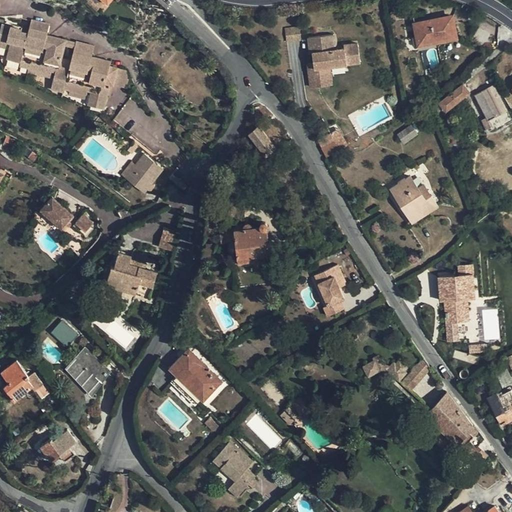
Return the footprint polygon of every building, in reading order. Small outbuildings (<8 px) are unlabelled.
[(392,19),(405,17),(404,9),(390,12),(392,19)] [(431,23),(414,27),(418,46),(459,38),(454,14),(430,19),(431,23)] [(46,53),(61,56),(64,44),(59,42),(60,37),(47,34),(48,23),(31,19),(28,31),(27,33),(25,43),(33,45),(32,52),(45,55),(46,53)] [(413,22),(414,27),(431,23),(430,19),(413,22)] [(0,29),(0,42),(9,44),(7,57),(20,60),(19,64),(28,66),(32,52),(33,45),(25,43),(27,33),(21,32),(21,29),(16,28),(1,25),(0,29)] [(286,41),(300,40),(299,27),(285,28),(286,41)] [(312,53),(317,52),(319,62),(314,63),(308,64),(311,78),(332,74),(330,65),(360,59),(357,41),(343,43),(344,47),(335,48),(332,33),(307,38),(310,53),(312,53)] [(75,41),(73,49),(91,53),(93,45),(75,41)] [(91,53),(73,49),(71,58),(68,72),(85,76),(86,73),(91,74),(90,77),(105,81),(108,82),(113,83),(117,67),(109,65),(109,64),(103,62),(104,58),(91,55),(91,53)] [(64,90),(65,87),(68,72),(71,58),(61,56),(46,53),(45,55),(32,52),(28,66),(28,68),(51,73),(52,69),(55,70),(52,87),(64,90)] [(126,86),(128,77),(125,69),(117,67),(113,83),(121,85),(126,86)] [(103,107),(107,94),(109,87),(107,87),(104,86),(105,81),(90,77),(91,74),(86,73),(85,76),(68,72),(65,87),(87,92),(88,88),(92,89),(88,103),(103,107)] [(332,74),(311,78),(313,87),(333,83),(332,74)] [(460,78),(448,88),(451,93),(464,83),(460,78)] [(464,83),(451,93),(441,101),(447,110),(470,91),(464,83)] [(488,130),(495,127),(490,119),(507,110),(494,85),(476,95),(487,117),(482,120),(488,130)] [(511,119),(507,110),(490,119),(495,127),(496,129),(511,119)] [(440,121),(444,133),(454,129),(449,117),(440,121)] [(248,133),(265,155),(275,147),(258,125),(248,133)] [(404,142),(416,133),(410,125),(398,133),(404,142)] [(337,129),(330,133),(317,140),(326,155),(346,144),(337,129)] [(448,143),(457,138),(454,129),(444,133),(448,143)] [(457,138),(448,143),(451,152),(461,148),(457,138)] [(4,145),(11,149),(14,142),(6,139),(4,145)] [(144,192),(147,189),(152,183),(163,169),(145,154),(136,165),(126,177),(144,192)] [(121,173),(126,177),(136,165),(131,161),(121,173)] [(183,189),(187,185),(173,173),(169,177),(183,189)] [(412,221),(437,205),(423,183),(418,186),(413,177),(408,180),(406,178),(405,177),(398,181),(398,183),(394,185),(406,205),(403,207),(412,221)] [(155,186),(152,183),(147,189),(150,192),(155,186)] [(168,194),(177,190),(175,184),(165,188),(168,194)] [(391,188),(403,207),(406,205),(394,185),(391,188)] [(72,214),(49,197),(40,209),(62,227),(65,223),(72,214)] [(89,231),(96,222),(82,211),(77,218),(75,220),(89,231)] [(72,214),(65,223),(68,225),(70,222),(72,223),(75,220),(77,218),(72,214)] [(89,231),(75,220),(72,223),(87,234),(89,231)] [(265,222),(262,222),(261,224),(260,225),(260,226),(230,230),(220,232),(221,241),(230,240),(236,240),(238,257),(260,254),(269,254),(266,229),(267,227),(267,226),(267,225),(266,223),(265,222)] [(173,248),(177,233),(163,229),(159,244),(173,248)] [(156,272),(144,268),(141,267),(142,262),(131,258),(132,256),(118,252),(114,267),(111,266),(107,282),(137,291),(137,289),(150,293),(156,272)] [(261,260),(260,254),(238,257),(239,263),(261,260)] [(458,276),(440,278),(445,342),(459,341),(458,321),(470,320),(469,300),(476,300),(473,265),(457,266),(458,276)] [(339,268),(316,278),(323,292),(330,305),(324,308),(328,317),(342,310),(338,301),(341,300),(345,298),(339,287),(346,284),(339,268)] [(330,305),(323,292),(318,295),(324,308),(330,305)] [(341,300),(338,301),(342,310),(349,306),(345,298),(341,300)] [(79,335),(65,320),(56,330),(70,344),(79,335)] [(188,347),(185,351),(195,361),(198,357),(188,347)] [(92,390),(109,370),(86,349),(71,365),(80,373),(78,376),(92,390)] [(195,361),(185,351),(172,364),(169,368),(176,375),(181,371),(205,394),(216,382),(219,384),(222,381),(198,357),(195,361)] [(369,372),(385,360),(384,358),(382,359),(379,353),(374,356),(375,358),(364,364),(369,372)] [(432,368),(424,356),(402,381),(412,389),(432,368)] [(385,360),(369,372),(369,373),(383,367),(388,368),(399,378),(407,370),(405,368),(408,365),(401,358),(398,361),(395,360),(392,364),(386,363),(385,360)] [(35,372),(29,376),(17,360),(2,372),(9,382),(5,385),(15,399),(32,387),(35,391),(44,384),(35,372)] [(203,400),(219,384),(216,382),(205,394),(181,371),(176,375),(203,400)] [(489,397),(491,400),(503,394),(501,390),(489,397)] [(511,390),(503,394),(491,400),(502,423),(511,418),(511,390)] [(468,431),(473,426),(446,391),(425,415),(452,439),(463,449),(473,436),(468,431)] [(307,405),(299,396),(297,398),(295,399),(304,408),(307,405)] [(289,424),(298,416),(289,407),(280,415),(289,424)] [(477,431),(473,426),(468,431),(473,436),(477,431)] [(77,442),(68,430),(52,441),(50,439),(41,445),(52,459),(60,454),(65,461),(75,454),(70,446),(77,442)] [(297,458),(302,452),(290,439),(284,445),(297,458)] [(442,451),(453,461),(458,455),(461,451),(463,449),(452,439),(443,450),(442,451)] [(479,468),(489,456),(481,449),(471,460),(479,468)] [(458,455),(453,461),(450,473),(462,459),(458,455)] [(258,481),(254,477),(248,483),(252,487),(258,481)] [(233,482),(228,488),(237,496),(242,490),(233,482)] [(110,506),(112,500),(105,498),(103,503),(110,506)]
